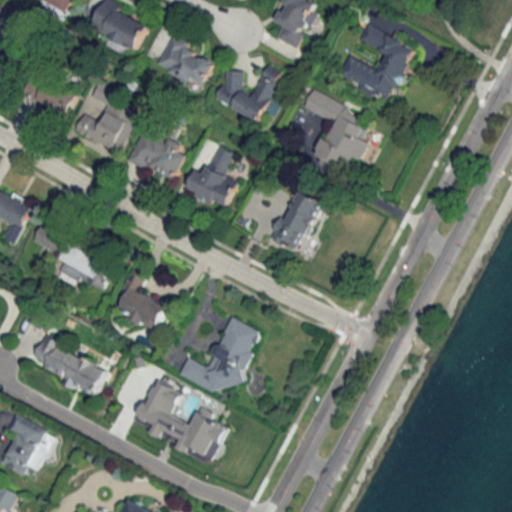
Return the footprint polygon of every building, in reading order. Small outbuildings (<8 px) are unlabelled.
[(46,0),(71,12),(77,0),(46,0)] [(140,49),(153,21),(108,0),(107,0),(94,28),(140,49)] [(279,38),(301,49),(320,12),(315,10),(318,4),(310,0),(286,0),(276,20),(286,25),(279,38)] [(362,40),(390,54),(382,70),(352,56),(342,76),(393,100),(418,47),(369,24),(362,40)] [(192,81),(194,77),(207,82),(217,62),(189,49),(193,41),(175,32),(159,66),(192,81)] [(0,79),(8,83),(20,58),(0,48),(0,79)] [(217,99),(264,122),(288,72),(271,63),(256,95),(242,88),(249,75),(233,67),(217,99)] [(80,96),(51,77),(37,98),(66,117),(80,96)] [(76,131),(121,154),(137,123),(128,118),(131,112),(119,106),(125,94),(101,81),(93,97),(110,106),(102,121),(85,112),(76,131)] [(306,108),(335,121),(318,156),(351,171),(357,158),(363,161),(372,142),(364,138),(373,118),(314,91),(306,108)] [(131,159),(176,181),(189,154),(181,150),(185,142),(147,124),(131,159)] [(187,191),(216,205),(219,200),(229,205),(241,181),(227,174),(238,153),(221,145),(206,174),(198,169),(187,191)] [(16,244),(36,205),(0,186),(0,214),(14,222),(5,238),(16,244)] [(274,238),(302,251),(326,200),(299,187),(274,238)] [(34,243),(67,258),(62,270),(104,290),(117,262),(42,227),(34,243)] [(140,290),(145,279),(135,274),(116,308),(156,331),(170,307),(140,290)] [(236,395),(264,330),(233,317),(211,366),(189,357),(182,372),(236,395)] [(98,395),(111,366),(46,336),(36,357),(46,361),(43,369),(98,395)] [(162,382),(159,388),(156,386),(151,397),(152,398),(149,404),(145,402),(135,421),(151,429),(149,432),(163,440),(165,437),(177,444),(176,446),(189,454),(190,453),(205,461),(209,462),(212,461),(214,459),(230,431),(228,430),(229,428),(213,419),(216,414),(204,407),(194,425),(172,413),(176,405),(178,405),(182,397),(172,392),(174,388),(162,382)] [(21,415),(12,432),(20,436),(5,465),(26,475),(31,465),(40,470),(58,434),(21,415)]
